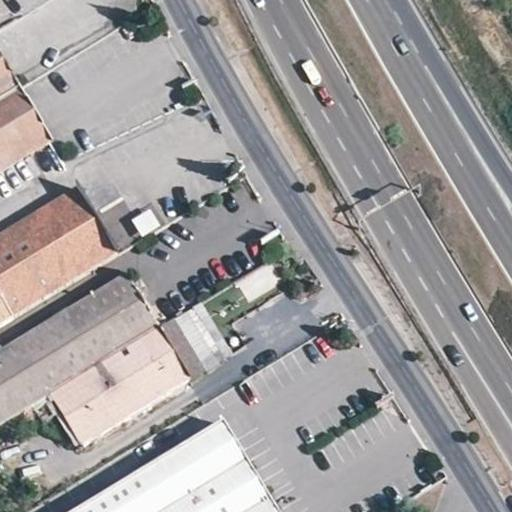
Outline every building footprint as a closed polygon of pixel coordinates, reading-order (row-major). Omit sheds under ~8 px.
[(0,97),(13,90),(0,68),(0,97)] [(0,170),(46,143),(13,90),(0,97),(0,170)] [(0,234),(0,325),(115,256),(74,189),(0,234)] [(140,237),(159,227),(149,209),(130,220),(140,237)] [(288,243),(281,247),(287,259),(295,255),(288,243)] [(0,424),(48,395),(72,381),(156,330),(124,277),(0,352),(0,424)] [(186,379),(156,330),(72,381),(103,431),(186,379)] [(103,431),(72,381),(48,395),(79,446),(103,431)] [(77,511),(279,511),(224,423),(77,511)]
